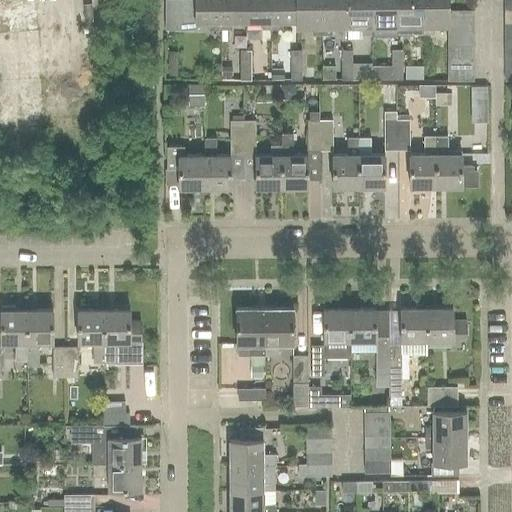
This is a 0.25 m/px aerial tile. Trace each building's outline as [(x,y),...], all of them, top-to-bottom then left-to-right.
[(222,29),(221,0),(165,0),(166,30),(198,30),(198,22),(211,22),(212,30),(222,29)] [(247,22),(246,0),(221,0),(222,29),(232,29),(232,22),(247,22)] [(272,21),(272,0),(246,0),(247,22),(262,22),(262,29),(272,29),(272,21)] [(297,0),(272,0),(272,21),(272,29),(283,29),(283,21),(297,21),(298,21),(297,0)] [(323,27),(322,0),(297,0),(298,21),(297,21),(297,27),(313,27),(313,35),(323,34),(323,27)] [(348,27),(347,0),(322,0),(323,27),(323,34),(332,34),(332,27),(348,27)] [(373,34),(372,0),(347,0),(348,27),(362,27),(362,34),(373,34)] [(399,26),(398,0),(372,0),(373,34),(383,34),(383,27),(398,26),(399,26)] [(424,34),(423,0),(398,0),(399,26),(398,26),(399,34),(400,34),(402,36),(411,36),(414,34),(424,34)] [(449,26),(449,22),(449,10),(449,0),(423,0),(424,34),(434,34),(434,26),(448,26),(449,26)] [(475,10),(449,10),(449,22),(474,22),(475,10)] [(474,33),(474,22),(449,22),(449,26),(448,26),(448,33),(474,33)] [(474,45),(474,33),(448,33),(448,45),(474,45)] [(474,56),(474,45),(448,45),(448,56),(474,56)] [(392,49),(392,64),(403,64),(403,49),(392,49)] [(240,51),(241,65),(251,65),(251,50),(240,51)] [(291,50),(291,65),(302,65),(302,50),(291,50)] [(342,50),(342,65),(352,65),(352,50),(342,50)] [(474,68),(474,56),(448,56),(448,68),(474,68)] [(403,79),(403,64),(392,64),(392,79),(403,79)] [(251,80),(251,65),(241,65),(241,80),(251,80)] [(302,80),(302,65),(291,65),(291,80),(302,80)] [(352,79),(352,65),(342,65),(342,79),(352,79)] [(424,79),(424,65),(407,65),(407,79),(424,79)] [(232,67),(222,67),(222,76),(232,76),(232,67)] [(284,80),(284,68),(272,68),(272,80),(284,80)] [(333,80),(336,79),(336,68),(323,68),(323,80),(333,80)] [(474,80),(474,68),(448,68),(448,80),(474,80)] [(275,98),(282,98),(282,94),(282,84),(281,84),(267,84),(267,88),(275,98)] [(282,94),(282,98),(290,98),(296,92),(296,84),(291,84),(282,84),(282,94)] [(452,105),(452,93),(435,93),(436,105),(452,105)] [(205,106),(205,96),(189,95),(189,106),(205,106)] [(320,119),(319,111),(310,111),(310,120),(320,119)] [(320,150),(320,119),(310,120),(308,120),(308,150),(320,150)] [(333,150),(333,119),(320,119),(320,150),(333,150)] [(397,150),(397,119),(385,119),(385,150),(397,150)] [(410,149),(410,119),(397,119),(397,150),(410,149)] [(243,151),(243,120),(231,120),(231,151),(243,151)] [(257,151),(257,120),(243,120),(243,151),(257,151)] [(486,152),(486,131),(471,130),(471,152),(486,152)] [(308,187),(308,154),(294,154),(294,133),(282,133),(282,144),(282,187),(308,187)] [(436,187),(436,136),(425,136),(425,154),(410,154),(410,187),(436,187)] [(462,153),(448,154),(448,136),(436,136),(436,187),(462,186),(462,153)] [(231,155),(217,155),(217,137),(205,138),(205,155),(205,188),(231,188),(231,155)] [(359,187),(359,137),(348,137),(348,154),(333,154),(333,187),(359,187)] [(385,154),(371,154),(371,137),(359,137),(359,187),(385,187),(385,154)] [(282,187),(282,144),(272,144),(272,155),(256,155),(256,188),(282,187)] [(205,188),(205,155),(184,155),(184,146),(167,146),(167,168),(179,168),(179,188),(205,188)] [(27,360),(27,309),(16,310),(16,306),(2,306),(2,310),(1,310),(2,343),(16,342),(16,360),(27,360)] [(427,355),(427,341),(427,307),(401,308),(401,345),(389,345),(389,375),(389,406),(402,406),(402,355),(427,355)] [(453,307),(427,307),(427,341),(453,340),(453,339),(467,339),(466,321),(453,321),(453,307)] [(265,355),(265,308),(237,308),(237,344),(250,344),(250,355),(265,355)] [(293,308),(265,308),(265,355),(278,355),(278,344),(293,344),(293,308)] [(350,352),(350,308),(324,308),(324,340),(324,341),(311,341),(311,371),(325,371),(325,357),(351,357),(351,352),(350,352)] [(376,337),(376,309),(376,308),(350,308),(350,352),(351,352),(376,352),(376,376),(389,375),(389,345),(389,337),(376,337)] [(53,309),(27,309),(27,360),(28,360),(28,365),(40,365),(40,342),(53,342),(53,309)] [(105,362),(104,309),(78,309),(79,342),(94,342),(94,362),(105,362)] [(130,309),(104,309),(105,362),(115,362),(115,342),(141,342),(141,321),(130,321),(130,309)] [(66,377),(66,346),(53,346),(53,377),(66,377)] [(78,377),(78,346),(66,346),(66,377),(78,377)] [(233,358),(233,346),(222,346),(222,358),(233,358)] [(309,387),(308,355),(293,355),(293,405),(309,405),(309,387)] [(265,377),(265,366),(254,366),(254,377),(265,377)] [(427,386),(428,406),(458,406),(458,386),(427,386)] [(321,387),(309,387),(309,405),(309,407),(321,407),(321,387)] [(265,400),(265,388),(238,388),(238,400),(265,400)] [(467,411),(458,411),(433,412),(433,427),(426,427),(426,437),(467,437),(467,411)] [(390,412),(364,412),(364,424),(390,424),(390,412)] [(129,413),(126,413),(105,413),(105,425),(129,425),(129,413)] [(390,436),(390,424),(364,424),(364,436),(390,436)] [(135,425),(129,425),(105,425),(73,425),(73,440),(94,440),(94,464),(141,463),(141,437),(135,437),(135,425)] [(230,440),(230,466),(264,465),(264,440),(265,440),(265,427),(240,428),(240,440),(230,440)] [(306,427),(306,440),(332,439),(332,427),(306,427)] [(391,448),(390,436),(364,436),(365,449),(391,448)] [(467,463),(467,437),(426,437),(426,448),(433,448),(433,463),(431,463),(431,475),(459,475),(459,463),(467,463)] [(332,451),(332,439),(306,440),(306,452),(332,451)] [(391,460),(391,448),(365,449),(365,460),(391,460)] [(332,463),(332,451),(306,452),(307,463),(332,463)] [(391,472),(391,460),(365,460),(365,473),(391,472)] [(142,489),(141,463),(94,464),(94,476),(108,476),(109,489),(142,489)] [(332,475),(332,463),(307,463),(307,476),(332,475)] [(276,465),(264,465),(230,466),(230,491),(264,490),(276,490),(276,465)] [(27,470),(27,482),(39,482),(39,470),(27,470)] [(408,491),(408,480),(393,481),(393,491),(408,491)] [(423,491),(423,480),(408,480),(408,491),(423,491)] [(459,480),(431,480),(432,492),(459,492),(459,480)] [(358,492),(358,481),(342,482),(343,492),(358,492)] [(373,492),(373,481),(358,481),(358,492),(373,492)] [(264,504),(264,490),(230,491),(230,511),(275,511),(276,504),(264,504)] [(326,505),(326,490),(316,490),(316,505),(326,505)] [(95,507),(95,494),(65,494),(65,507),(95,507)]
